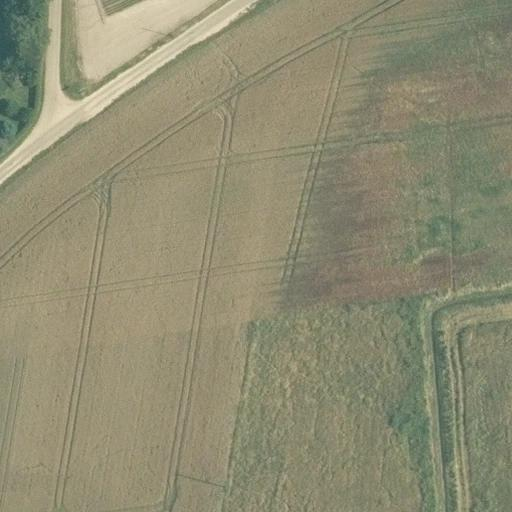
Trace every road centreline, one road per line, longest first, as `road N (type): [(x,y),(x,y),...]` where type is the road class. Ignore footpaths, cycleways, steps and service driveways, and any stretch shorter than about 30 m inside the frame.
road 1 (unclassified): [(51,129),(251,0)]
road 2 (unclassified): [(54,0),(51,129)]
